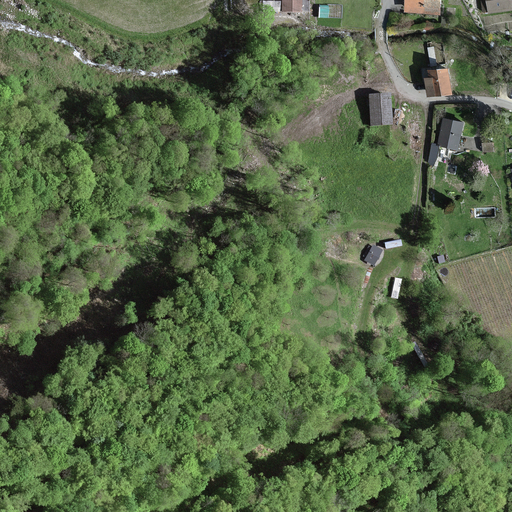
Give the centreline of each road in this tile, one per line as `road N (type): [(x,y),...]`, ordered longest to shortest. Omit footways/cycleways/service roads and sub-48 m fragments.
road 1 (track): [(430,98),(413,236),(378,272),(367,304)]
road 2 (track): [(425,511),(366,382),(367,304)]
road 3 (residential): [(511,107),(427,98),(403,86),(382,40),(386,0)]
